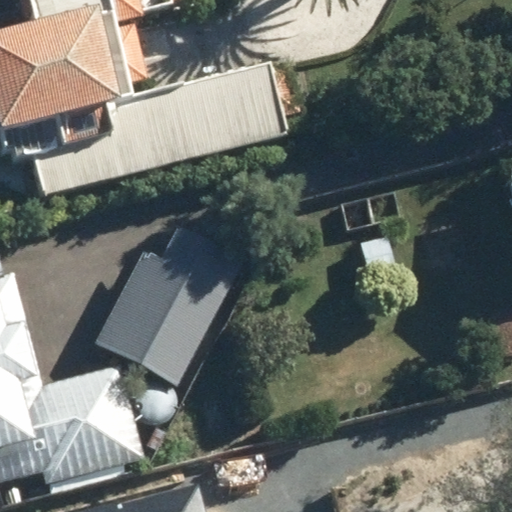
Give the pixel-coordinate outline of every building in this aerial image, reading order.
[(40,214),(285,154),(267,81),(126,115),(124,109),(142,105),(129,50),(141,46),(138,31),(169,23),(163,0),(14,0),(16,6),(9,8),(17,45),(26,42),(31,64),(0,72),(0,166),(27,160),(40,214)] [(392,201),(340,213),(346,241),(399,229),(392,201)] [(469,273),(456,215),(418,223),(431,281),(469,273)] [(360,256),(367,289),(392,283),(385,251),(360,256)] [(46,501),(143,478),(119,381),(40,402),(12,287),(0,290),(0,499),(43,489),(46,501)]
